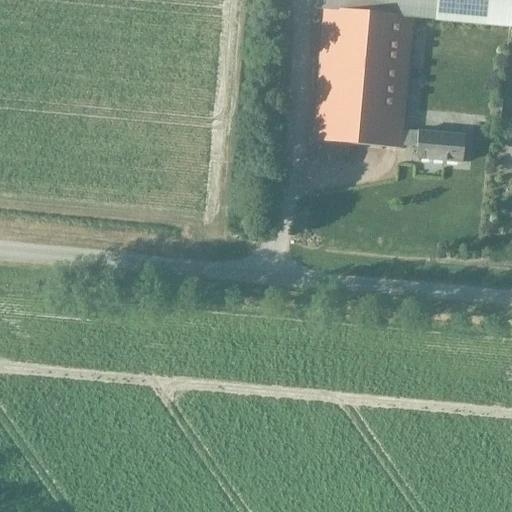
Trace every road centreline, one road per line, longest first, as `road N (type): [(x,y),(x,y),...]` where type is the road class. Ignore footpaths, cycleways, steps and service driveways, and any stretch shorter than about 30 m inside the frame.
road 1 (unclassified): [(511,298),(0,250)]
road 2 (unknown): [(266,275),(289,157),(298,0)]
